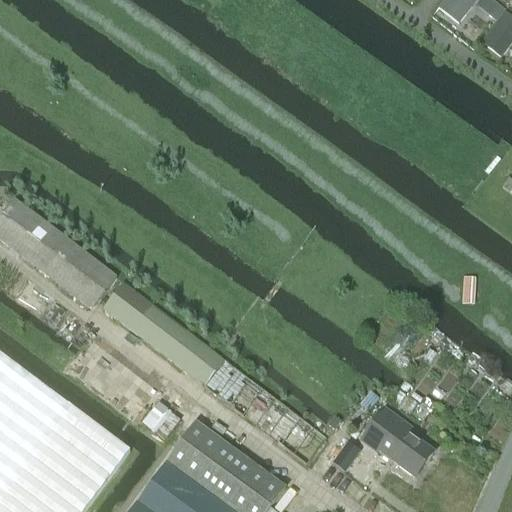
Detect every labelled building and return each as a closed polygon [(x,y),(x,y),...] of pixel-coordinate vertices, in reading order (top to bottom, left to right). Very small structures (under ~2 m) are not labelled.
[(447,0),(438,12),(458,28),(480,0),(447,0)] [(511,21),(504,16),(481,47),(500,61),(511,45),(511,21)] [(16,203),(0,223),(0,243),(92,314),(99,304),(117,281),(16,203)] [(105,309),(103,312),(205,390),(225,364),(123,286),(105,309)] [(0,511),(0,499),(68,409),(0,356),(0,511)] [(409,404),(400,414),(409,420),(416,409),(409,404)] [(87,511),(130,455),(68,409),(0,499),(0,511),(87,511)] [(156,409),(141,428),(164,445),(179,426),(156,409)] [(377,458),(379,456),(414,482),(433,456),(409,438),(413,434),(385,414),(361,447),(377,458)] [(270,511),(285,491),(196,426),(166,467),(227,511),(270,511)] [(345,477),(360,457),(349,450),(335,469),(345,477)] [(227,511),(166,467),(133,511),(227,511)]
